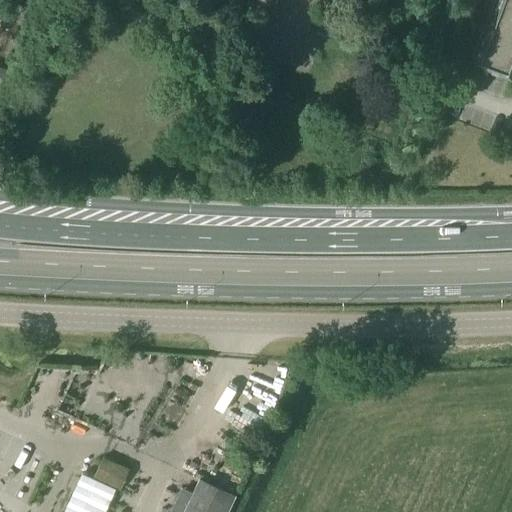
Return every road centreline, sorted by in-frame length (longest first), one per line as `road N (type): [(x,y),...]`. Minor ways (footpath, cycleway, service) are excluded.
road 1 (primary): [(511,236),(210,238),(0,224)]
road 2 (primary): [(0,262),(243,272),(511,269)]
road 3 (unclassified): [(243,327),(511,325)]
road 4 (residential): [(243,327),(0,316)]
